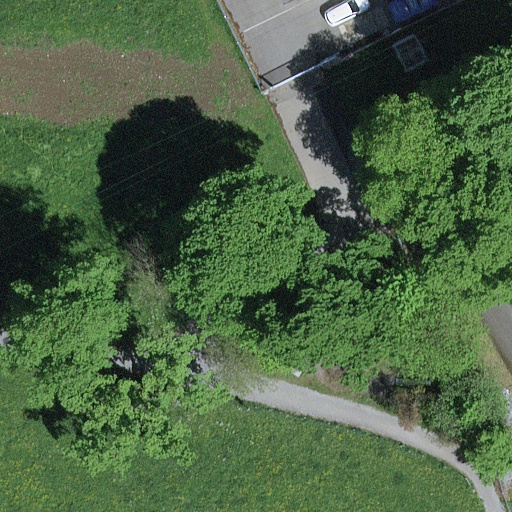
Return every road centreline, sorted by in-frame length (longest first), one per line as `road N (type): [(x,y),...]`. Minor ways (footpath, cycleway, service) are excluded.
road 1 (track): [(511,157),(129,352)]
road 2 (track): [(129,352),(439,442),(475,460),(503,511)]
road 3 (track): [(267,0),(366,228)]
road 4 (track): [(511,347),(429,197)]
road 5 (track): [(129,352),(75,355),(0,338)]
